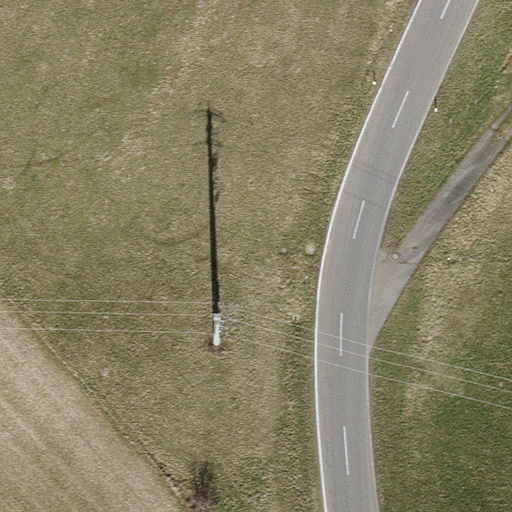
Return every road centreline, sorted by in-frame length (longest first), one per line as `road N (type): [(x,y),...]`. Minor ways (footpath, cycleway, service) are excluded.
road 1 (tertiary): [(362,511),(353,313),(365,240),(390,155),(467,0)]
road 2 (track): [(511,138),(391,305),(353,313)]
